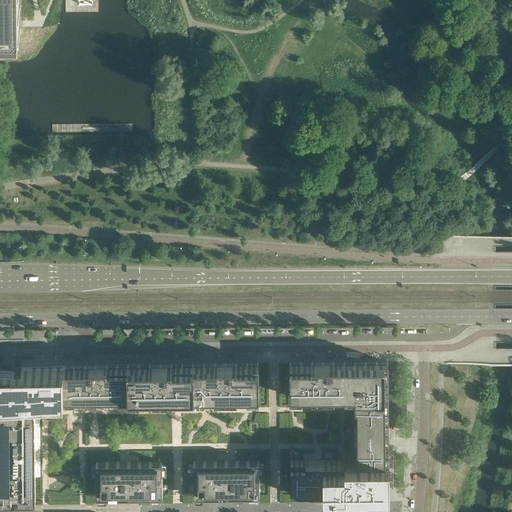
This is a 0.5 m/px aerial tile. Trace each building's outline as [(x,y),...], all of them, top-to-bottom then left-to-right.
[(0,0),(0,34),(19,34),(19,28),(20,28),(20,27),(19,27),(19,7),(20,7),(20,6),(19,6),(18,0),(0,0)] [(289,362),(290,397),(354,396),(355,459),(290,460),(290,471),(291,494),(368,493),(368,489),(389,489),(388,362),(289,362)] [(259,397),(259,363),(23,365),(0,364),(0,495),(22,496),(32,496),(32,463),(34,463),(34,415),(32,414),(32,401),(32,400),(32,398),(75,398),(74,394),(84,394),(84,397),(173,397),(172,393),(181,393),(181,397),(259,397)] [(193,471),(193,494),(260,494),(259,471),(259,460),(193,460),(193,471)] [(162,461),(96,461),(96,472),(96,495),(162,495),(162,472),(162,461)]
